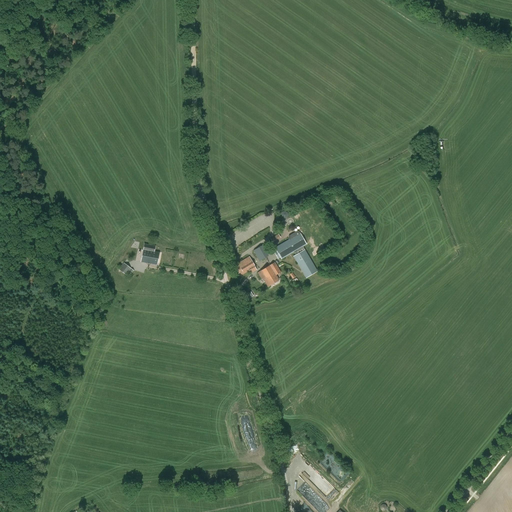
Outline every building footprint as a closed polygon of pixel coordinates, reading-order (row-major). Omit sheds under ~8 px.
[(314,266),(303,246),(307,244),(300,233),(299,231),(296,231),(288,235),(288,238),(289,239),(275,248),(281,259),(294,252),(296,255),(294,256),(303,273),(306,277),(317,271),(314,266)] [(155,246),(144,244),(141,262),(157,265),(159,253),(154,252),(155,246)] [(263,245),(253,251),(259,261),(269,256),(263,245)] [(234,266),(240,276),(249,271),(251,273),(256,270),(255,267),(249,257),(234,266)] [(119,269),(126,275),(129,272),(132,274),(134,270),(124,263),(119,269)] [(262,280),(263,279),(268,287),(279,280),(276,275),(280,272),(275,263),(258,273),(262,280)] [(102,277),(98,282),(109,293),(114,289),(102,277)] [(243,297),(245,300),(253,295),(251,292),(243,297)]
